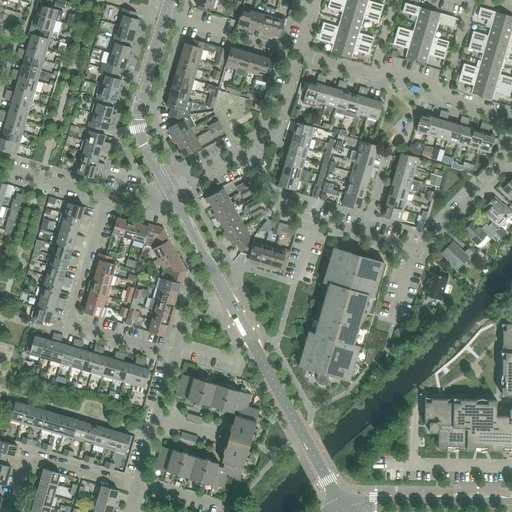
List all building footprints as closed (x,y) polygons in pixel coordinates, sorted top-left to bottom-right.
[(39,10),(37,16),(55,21),(58,10),(43,6),(44,2),(38,0),(36,10),(39,10)] [(217,0),(197,0),(196,5),(214,11),(217,0)] [(342,12),(340,20),(351,23),(355,7),(332,0),(329,0),(327,8),(342,12)] [(357,0),(355,7),(381,14),(383,5),(369,1),(368,0),(357,0)] [(415,24),(426,27),(430,11),(405,3),(402,12),(417,17),(415,24)] [(243,29),(248,30),(254,9),(243,6),(237,25),(243,26),(243,29)] [(264,13),(259,31),(264,33),(263,35),(268,36),(274,16),(274,15),(276,10),(266,7),(264,13)] [(355,7),(351,23),(361,26),(363,18),(378,23),(381,14),(355,7)] [(490,29),(501,32),(505,15),(480,8),(477,17),(492,21),(490,29)] [(122,9),(118,25),(139,32),(140,27),(137,26),(139,20),(135,19),(136,13),(122,9)] [(259,31),(264,13),(254,9),(248,30),(252,32),(253,29),(259,31)] [(430,11),(426,27),(436,30),(438,23),(453,27),(456,18),(430,11)] [(70,13),(67,24),(72,26),(75,15),(70,13)] [(511,17),(505,15),(501,32),(511,35),(511,32),(511,17)] [(52,32),(55,21),(37,16),(35,22),(32,21),(30,30),(36,31),(51,36),(52,32)] [(274,16),(268,36),(273,38),(274,35),(280,37),(285,19),(274,16)] [(323,23),(321,31),(346,39),(351,23),(340,20),(338,27),(323,23)] [(351,23),(346,39),(371,46),(374,38),(359,33),(361,26),(351,23)] [(398,27),(395,36),(421,43),(426,27),(415,24),(413,31),(398,27)] [(139,32),(118,25),(113,40),(120,42),(121,40),(128,42),(128,41),(133,42),(135,36),(137,36),(139,32)] [(426,27),(421,43),(446,51),(449,42),(434,38),(436,30),(426,27)] [(470,40),(496,48),(501,32),(490,29),(488,36),(473,32),(470,40)] [(28,45),(47,50),(50,39),(51,36),(36,31),(30,30),(27,39),(30,39),(28,45)] [(330,52),(341,55),(346,39),(321,31),(318,40),(333,44),(330,52)] [(501,32),(496,48),(511,52),(511,43),(509,42),(511,35),(501,32)] [(405,57),(416,60),(421,43),(395,36),(393,45),(408,49),(405,57)] [(346,39),(341,55),(352,59),(354,51),(369,55),(371,46),(346,39)] [(109,53),(130,59),(132,55),(129,54),(131,48),(127,46),(128,42),(121,40),(120,42),(113,40),(109,53)] [(181,49),(179,53),(200,59),(203,50),(214,53),(214,51),(224,54),(226,49),(194,40),(193,45),(185,43),(183,49),(181,49)] [(480,61),(491,64),(496,48),(470,40),(468,49),(483,53),(480,61)] [(421,43),(416,60),(427,63),(429,55),(444,60),(446,51),(421,43)] [(19,49),(18,53),(44,61),(47,50),(28,45),(27,51),(19,49)] [(225,66),(236,69),(242,49),(237,47),(237,50),(231,48),(225,66)] [(511,52),(496,48),(491,64),(502,67),(504,60),(511,62),(511,52)] [(235,74),(245,77),(246,72),(252,54),(246,52),(247,50),(242,49),(236,69),(235,74)] [(106,52),(101,68),(119,73),(120,68),(125,69),(126,63),(129,64),(130,59),(109,53),(106,52)] [(24,60),(22,66),(41,71),(44,61),(18,53),(16,58),(24,60)] [(180,59),(179,64),(197,70),(200,59),(179,53),(178,58),(180,59)] [(246,72),(257,75),(263,55),(258,53),(257,56),(252,54),(246,72)] [(257,75),(255,80),(266,83),(273,60),(267,58),(268,56),(263,55),(257,75)] [(461,73),(486,80),(491,64),(480,61),(478,68),(464,64),(461,73)] [(197,70),(179,64),(177,70),(175,69),(173,74),(194,80),(197,70)] [(491,64),(486,80),(511,88),(511,86),(511,78),(500,75),(502,67),(491,64)] [(13,69),(12,74),(38,81),(41,71),(22,66),(21,72),(13,69)] [(96,85),(100,86),(121,92),(122,87),(120,86),(122,80),(117,79),(119,73),(101,68),(96,85)] [(471,94),(482,97),(486,80),(461,73),(458,81),(473,86),(471,94)] [(18,81),(16,87),(34,92),(38,81),(12,74),(10,78),(18,81)] [(194,80),(173,74),(172,79),(174,80),(172,85),(191,91),(194,80)] [(315,102),(322,76),(318,75),(316,83),(309,81),(304,99),(302,103),(313,107),(315,102)] [(315,102),(325,105),(330,87),(324,86),(326,77),(322,76),(315,102)] [(486,80),(482,97),(492,100),(494,92),(509,96),(511,88),(486,80)] [(330,87),(325,105),(336,108),(343,82),(339,81),(337,89),(330,87)] [(334,113),(345,116),(351,94),(345,92),(347,83),(343,82),(334,113)] [(168,90),(167,95),(188,101),(191,91),(172,85),(171,91),(168,90)] [(100,86),(96,100),(103,103),(103,101),(110,103),(111,101),(115,102),(117,96),(119,97),(121,92),(100,86)] [(218,88),(216,87),(213,86),(210,94),(210,96),(216,98),(216,95),(218,88)] [(7,90),(5,95),(31,103),(34,92),(16,87),(14,93),(7,90)] [(355,119),(356,114),(364,88),(360,87),(357,95),(351,94),(345,116),(355,119)] [(356,114),(366,117),(372,100),(365,98),(368,89),(364,88),(356,114)] [(12,102),(10,108),(28,113),(31,103),(5,95),(4,99),(12,102)] [(171,108),(169,117),(184,115),(188,101),(167,95),(166,100),(168,100),(166,106),(171,108)] [(212,108),(214,102),(216,98),(210,96),(208,101),(207,106),(212,108)] [(92,113),(113,119),(114,115),(112,114),(113,108),(109,106),(110,103),(103,101),(103,103),(96,100),(92,113)] [(372,100),(366,117),(377,120),(383,103),(372,100)] [(1,111),(0,113),(0,115),(25,123),(28,113),(10,108),(8,113),(1,111)] [(437,138),(445,112),(441,111),(438,119),(432,117),(427,135),(437,138)] [(427,135),(432,117),(433,114),(426,112),(425,115),(421,114),(416,132),(427,135)] [(437,138),(448,141),(453,123),(446,122),(449,113),(445,112),(437,138)] [(92,113),(87,130),(101,134),(103,128),(107,130),(109,123),(111,124),(113,119),(92,113)] [(0,120),(6,122),(4,128),(22,134),(25,123),(0,115),(0,120)] [(169,134),(172,139),(191,129),(191,128),(195,126),(189,115),(184,115),(169,117),(173,125),(168,128),(171,133),(169,134)] [(448,141),(458,144),(465,118),(461,117),(459,125),(453,123),(448,141)] [(458,144),(468,147),(473,129),(467,128),(469,119),(465,118),(458,144)] [(297,123),(294,133),(311,138),(314,128),(297,123)] [(468,147),(479,150),(486,124),(482,123),(480,131),(473,129),(468,147)] [(498,139),(494,138),(495,136),(488,134),(490,125),(486,124),(479,150),(489,153),(492,145),(496,146),(498,139)] [(0,133),(0,138),(19,144),(22,134),(4,128),(2,134),(0,133)] [(176,142),(179,147),(196,138),(191,129),(172,139),(174,143),(176,142)] [(84,141),(110,149),(111,144),(103,142),(105,135),(101,134),(87,130),(84,141)] [(291,144),(308,149),(311,138),(294,133),(291,144)] [(19,144),(0,138),(0,150),(16,155),(19,144)] [(196,138),(179,147),(182,152),(180,153),(182,158),(201,148),(196,138)] [(84,141),(81,151),(99,157),(101,151),(108,153),(110,149),(84,141)] [(357,152),(375,157),(378,158),(380,152),(377,151),(378,146),(361,141),(357,152)] [(308,149),(291,144),(288,154),(305,159),(308,149)] [(421,150),(409,146),(409,147),(408,152),(413,153),(420,156),(421,150)] [(81,151),(78,162),(104,169),(105,165),(97,162),(99,157),(81,151)] [(354,163),(372,168),(375,157),(357,152),(354,163)] [(401,153),(398,164),(415,169),(419,158),(401,153)] [(305,159),(288,154),(285,164),(302,170),(305,159)] [(104,169),(78,162),(74,173),(93,178),(95,172),(102,174),(104,169)] [(369,178),(372,168),(354,163),(351,173),(369,178)] [(285,164),(282,175),(299,180),(302,170),(285,164)] [(398,164),(395,174),(412,180),(415,169),(398,164)] [(366,188),(369,178),(351,173),(348,183),(366,188)] [(392,185),(409,190),(412,180),(395,174),(392,185)] [(299,180),(282,175),(278,186),(296,191),(299,180)] [(511,179),(502,189),(511,198),(511,179)] [(366,188),(348,183),(345,194),(363,199),(366,188)] [(321,186),(316,185),(315,185),(311,197),(317,199),(321,186)] [(409,190),(392,185),(389,195),(406,200),(409,190)] [(246,189),(240,192),(243,198),(253,192),(250,187),(246,189)] [(209,203),(212,208),(229,198),(223,188),(204,199),(207,204),(209,203)] [(363,199),(345,194),(342,205),(360,210),(363,199)] [(406,200),(389,195),(386,206),(403,211),(406,200)] [(508,218),(511,214),(511,212),(505,206),(504,205),(504,206),(495,197),(485,207),(488,210),(485,214),(495,224),(496,223),(498,226),(505,218),(506,219),(508,217),(508,218)] [(213,214),(215,218),(234,208),(237,206),(236,204),(233,204),(232,204),(229,198),(212,208),(215,213),(213,214)] [(66,202),(62,213),(88,221),(90,216),(82,214),(84,208),(66,202)] [(260,206),(256,208),(250,212),(252,217),(263,211),(260,206)] [(403,211),(386,206),(383,216),(400,222),(403,211)] [(220,221),(222,227),(239,217),(234,208),(215,218),(217,223),(220,221)] [(62,213),(59,224),(78,229),(79,223),(87,226),(88,221),(62,213)] [(112,234),(123,237),(128,218),(123,217),(122,219),(117,217),(112,234)] [(223,233),(225,237),(244,227),(239,217),(222,227),(225,232),(223,233)] [(123,237),(133,240),(138,224),(134,222),(134,220),(128,218),(123,237)] [(268,232),(270,225),(272,221),(267,219),(260,229),(268,232)] [(281,228),(282,224),(272,221),(270,225),(275,227),(273,232),(279,234),(281,228)] [(496,233),(486,224),(480,230),(472,222),(463,231),(477,245),(486,235),(490,240),(496,233)] [(153,239),(157,227),(143,223),(143,225),(138,224),(133,240),(132,244),(143,248),(144,245),(146,245),(148,238),(153,239)] [(56,234),(82,242),(84,237),(76,235),(78,229),(59,224),(56,234)] [(297,228),(282,224),(281,228),(287,230),(286,233),(295,235),(297,228)] [(153,239),(148,238),(146,245),(151,247),(158,259),(173,251),(170,247),(172,246),(163,229),(157,227),(153,239)] [(244,227),(225,237),(228,242),(230,240),(233,246),(236,244),(241,253),(250,241),(249,238),(250,237),(244,227)] [(53,244),(72,250),(73,244),(81,246),(82,242),(56,234),(53,244)] [(254,263),(259,264),(265,244),(254,240),(254,242),(250,241),(241,253),(250,255),(249,259),(255,261),(254,263)] [(453,268),(454,269),(456,270),(457,270),(459,270),(461,270),(462,269),(472,261),(477,257),(468,248),(464,253),(453,242),(441,254),(454,266),(453,268)] [(50,255),(76,262),(78,258),(70,256),(72,250),(53,244),(50,255)] [(265,263),(270,265),(276,247),(265,244),(259,264),(264,266),(265,263)] [(270,265),(276,267),(275,269),(284,272),(290,251),(276,247),(270,265)] [(320,385),(322,385),(324,385),(326,384),(327,383),(328,381),(330,375),(349,381),(359,346),(354,345),(368,295),(374,297),(384,263),(333,248),(323,282),(329,284),(314,333),(309,332),(298,366),(318,372),(316,377),(316,379),(316,381),(317,383),(319,384),(320,385)] [(170,278),(172,274),(184,277),(186,271),(177,254),(175,255),(173,251),(158,259),(164,271),(163,276),(164,276),(170,278)] [(98,266),(96,271),(112,276),(116,265),(101,260),(103,255),(99,253),(95,266),(98,266)] [(50,255),(47,265),(66,271),(67,265),(75,267),(76,262),(50,255)] [(47,265),(44,276),(70,283),(72,279),(64,277),(66,271),(47,265)] [(93,275),(91,280),(109,286),(112,276),(96,271),(95,275),(93,275)] [(425,294),(441,299),(447,278),(431,273),(425,294)] [(156,288),(161,290),(177,295),(178,290),(180,291),(184,277),(172,274),(170,278),(164,276),(164,280),(159,278),(156,288)] [(41,286),(59,292),(61,286),(69,288),(70,283),(44,276),(41,286)] [(92,287),(90,292),(106,296),(109,286),(91,280),(89,286),(92,287)] [(41,286),(38,297),(64,304),(65,300),(58,297),(59,292),(41,286)] [(161,290),(158,300),(176,306),(178,300),(175,299),(177,295),(161,290)] [(127,291),(124,301),(129,303),(132,293),(127,291)] [(87,295),(85,301),(103,307),(106,296),(90,292),(89,296),(87,295)] [(38,297),(35,307),(53,312),(55,307),(63,309),(64,304),(38,297)] [(158,300),(155,310),(171,315),(172,311),(174,311),(176,306),(158,300)] [(103,307),(85,301),(83,307),(86,308),(84,313),(104,319),(107,308),(103,307)] [(43,321),(53,324),(54,319),(52,318),(53,312),(35,307),(31,322),(36,323),(42,325),(43,321)] [(171,315),(155,310),(151,321),(170,326),(172,320),(169,320),(171,315)] [(170,326),(151,321),(148,332),(164,337),(166,331),(168,332),(170,326)] [(511,323),(502,324),(506,324),(506,330),(502,330),(502,331),(503,331),(502,346),(502,347),(506,347),(505,358),(502,358),(502,359),(502,374),(501,374),(501,375),(505,375),(505,387),(501,386),(501,387),(502,387),(502,395),(510,396),(510,409),(496,409),(496,400),(488,400),(487,403),(476,403),(476,400),(475,399),(475,400),(460,400),(460,399),(459,399),(459,403),(448,403),(448,399),(447,399),(447,400),(432,399),(431,399),(431,402),(425,402),(425,399),(424,422),(429,422),(429,432),(432,432),(438,432),(438,449),(446,449),(446,450),(447,450),(447,446),(458,446),(458,450),(459,450),(459,449),(474,449),(474,450),(475,450),(475,446),(487,447),(487,450),(503,450),(503,451),(503,447),(509,447),(509,453),(510,453),(510,450),(511,449),(511,323)] [(40,358),(50,361),(58,335),(53,333),(51,341),(45,339),(40,358)] [(25,353),(40,358),(45,339),(40,338),(40,335),(35,334),(31,349),(27,348),(25,353)] [(50,361),(61,364),(66,345),(60,344),(63,336),(58,335),(50,361)] [(61,364),(71,367),(79,341),(74,339),(72,347),(66,345),(61,364)] [(71,367),(81,370),(87,351),(81,350),(83,342),(79,341),(71,367)] [(93,353),(87,351),(81,370),(92,373),(100,347),(95,346),(93,353)] [(104,348),(100,347),(92,373),(102,376),(108,358),(102,356),(104,348)] [(102,376),(113,379),(120,353),(116,352),(113,359),(108,358),(102,376)] [(113,379),(123,382),(128,364),(123,362),(125,354),(120,353),(113,379)] [(123,382),(133,385),(141,359),(136,358),(134,365),(128,364),(123,382)] [(141,359),(133,385),(144,388),(150,370),(143,368),(146,360),(141,359)] [(193,378),(182,374),(177,391),(176,391),(175,395),(187,399),(193,378)] [(217,385),(210,383),(211,379),(201,376),(200,380),(193,378),(187,399),(196,402),(195,406),(200,408),(201,403),(210,406),(217,385)] [(210,406),(219,408),(218,413),(223,415),(224,410),(234,413),(235,410),(234,410),(240,391),(233,389),(234,386),(224,383),(223,387),(217,385),(210,406)] [(248,407),(251,395),(244,393),(246,389),(241,388),(240,391),(234,410),(235,410),(237,410),(238,412),(248,407)] [(10,420),(21,423),(26,405),(15,402),(10,420)] [(21,423),(31,426),(36,408),(26,405),(21,423)] [(238,412),(239,414),(238,416),(238,417),(256,422),(260,423),(261,418),(258,417),(260,410),(248,407),(238,412)] [(47,411),(36,408),(31,426),(41,429),(47,411)] [(41,429),(52,432),(57,414),(47,411),(41,429)] [(186,419),(201,423),(203,418),(187,413),(186,419)] [(52,432),(62,436),(68,417),(57,414),(52,432)] [(235,415),(232,425),(228,423),(226,429),(231,430),(229,435),(228,439),(249,445),(251,441),(251,438),(255,439),(258,430),(254,429),(256,422),(238,417),(238,416),(235,415)] [(62,436),(73,439),(78,420),(68,417),(62,436)] [(73,439),(83,442),(88,423),(78,420),(73,439)] [(83,442),(93,445),(99,426),(88,423),(83,442)] [(93,445),(104,448),(109,429),(99,426),(93,445)] [(104,448),(114,451),(120,432),(109,429),(104,448)] [(120,432),(114,451),(125,454),(130,436),(120,432)] [(180,438),(196,443),(197,437),(182,433),(180,438)] [(243,468),(245,461),(248,462),(251,453),(247,452),(248,449),(249,445),(228,439),(227,443),(226,448),(221,446),(220,452),(224,453),(221,462),(224,463),(243,468)] [(0,441),(0,457),(6,459),(8,454),(14,456),(17,446),(0,441)] [(172,450),(160,446),(159,451),(154,468),(166,471),(172,450)] [(166,471),(173,473),(172,477),(181,480),(182,476),(189,478),(195,457),(187,454),(188,450),(183,448),(181,453),(172,450),(166,471)] [(189,478),(196,480),(195,484),(204,486),(205,483),(212,485),(217,466),(218,466),(219,464),(210,461),(211,456),(206,455),(204,459),(195,457),(189,478)] [(0,473),(8,476),(11,467),(4,465),(6,459),(0,457),(0,473)] [(228,476),(239,480),(241,473),(245,474),(246,469),(243,468),(224,463),(224,465),(222,466),(228,476)] [(216,490),(217,486),(224,488),(228,476),(222,466),(220,467),(218,466),(217,466),(212,485),(211,489),(216,490)] [(44,469),(40,480),(57,485),(60,474),(44,469)] [(0,483),(5,486),(8,476),(0,473),(0,483)] [(40,480),(37,491),(54,496),(57,485),(40,480)] [(98,497),(115,502),(118,491),(102,486),(98,497)] [(34,502),(50,507),(54,496),(37,491),(34,502)] [(98,497),(95,508),(107,511),(111,511),(115,502),(98,497)] [(48,511),(50,507),(34,502),(31,511),(48,511)]
